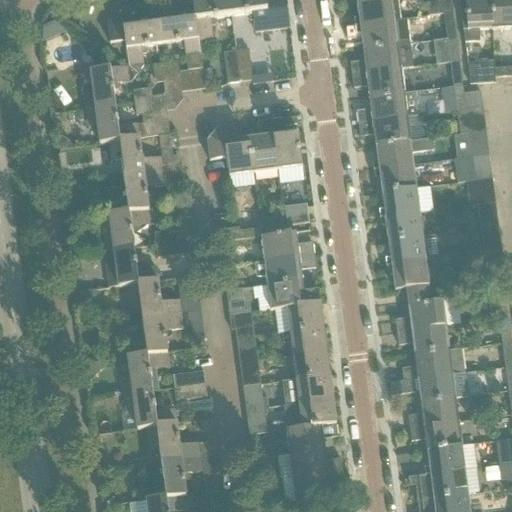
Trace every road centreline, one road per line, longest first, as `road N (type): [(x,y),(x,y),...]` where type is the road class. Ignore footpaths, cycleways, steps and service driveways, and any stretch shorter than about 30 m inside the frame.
road 1 (residential): [(234,511),(234,449),(192,116),(202,107),(321,96)]
road 2 (residential): [(381,511),(321,96)]
